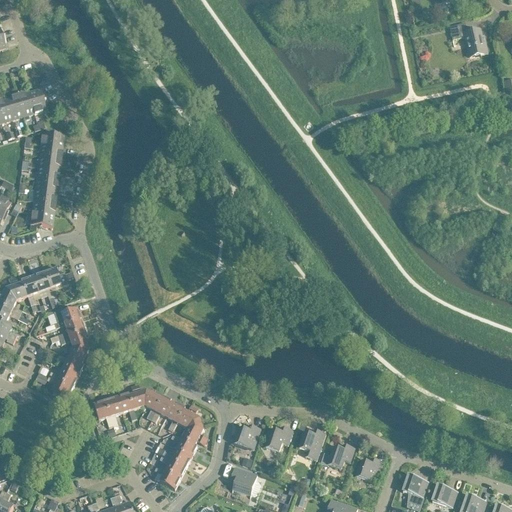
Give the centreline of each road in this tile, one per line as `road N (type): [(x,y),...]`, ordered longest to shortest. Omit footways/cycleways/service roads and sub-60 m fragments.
road 1 (residential): [(225,410),(114,339),(79,240)]
road 2 (residential): [(79,240),(90,153),(36,60)]
road 3 (residential): [(399,455),(316,414),(225,410)]
road 4 (residential): [(225,410),(217,471),(174,511)]
